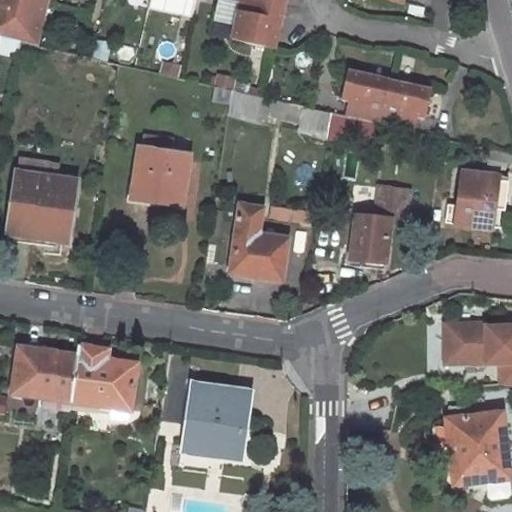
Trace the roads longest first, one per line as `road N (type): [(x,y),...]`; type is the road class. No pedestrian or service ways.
road 1 (residential): [(0,301),(318,347)]
road 2 (residential): [(318,347),(362,304),(456,272),(511,278)]
road 3 (residential): [(323,511),(318,347)]
